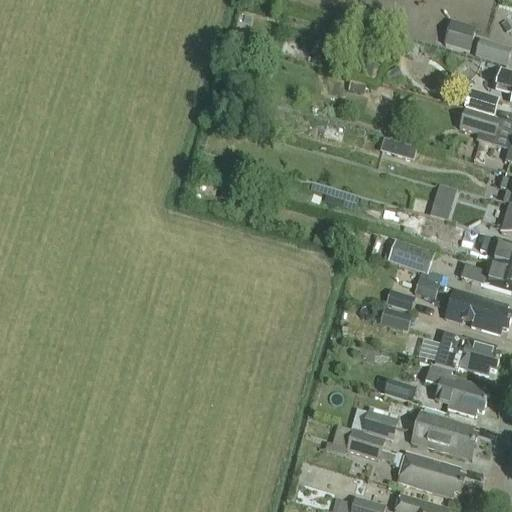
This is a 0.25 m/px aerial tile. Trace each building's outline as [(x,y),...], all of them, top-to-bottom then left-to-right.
[(450,24),(444,48),(470,55),(476,32),(450,24)] [(476,60),(509,69),(511,57),(511,51),(480,43),(476,60)] [(364,80),(375,84),(380,69),(369,65),(364,80)] [(398,71),(385,78),(391,88),(404,81),(398,71)] [(511,77),(501,74),(496,90),(511,94),(511,104),(511,107),(511,77)] [(351,84),(348,95),(364,99),(366,87),(351,84)] [(469,93),(464,112),(494,120),(500,101),(469,93)] [(465,113),(460,132),(494,143),(500,124),(465,113)] [(383,154),(414,165),(418,154),(387,144),(383,154)] [(503,206),(510,208),(511,208),(511,183),(505,182),(502,192),(507,193),(503,206)] [(224,190),(221,202),(234,206),(238,194),(224,190)] [(435,205),(430,221),(448,226),(452,210),(435,205)] [(511,208),(510,208),(503,231),(498,229),(497,233),(502,235),(501,237),(511,239),(511,208)] [(414,216),(410,231),(451,242),(455,228),(448,226),(430,221),(414,216)] [(491,257),(488,267),(511,273),(511,249),(484,241),(480,254),(491,257)] [(389,266),(429,278),(436,256),(396,244),(389,266)] [(511,273),(488,267),(486,275),(467,269),(463,283),(511,297),(511,273)] [(420,283),(416,298),(436,303),(440,289),(420,283)] [(387,308),(413,316),(418,302),(391,294),(387,308)] [(479,302),(461,296),(456,295),(448,321),(471,328),(471,330),(500,339),(502,333),(507,335),(511,319),(511,316),(507,315),(509,309),(479,301),(479,302)] [(384,313),(380,329),(408,337),(413,322),(384,313)] [(497,350),(468,342),(456,338),(454,346),(444,343),(443,346),(438,345),(437,350),(432,348),(427,365),(449,372),(454,355),(463,357),(459,371),(488,380),(490,374),(495,376),(501,358),(495,356),(497,350)] [(485,391),(456,383),(453,382),(455,375),(432,368),(426,387),(440,391),(436,406),(448,409),(447,413),(476,421),(478,415),(483,417),(489,398),(483,397),(485,391)] [(380,397),(414,407),(418,393),(384,383),(380,397)] [(355,433),(394,445),(402,421),(371,411),(370,416),(361,413),(355,433)] [(425,413),(423,418),(439,422),(441,417),(425,413)] [(466,457),(472,458),(478,439),(472,437),(473,432),(421,417),(412,448),(465,462),(466,457)] [(345,458),(352,434),(340,430),(335,449),(328,447),(327,453),(345,458)] [(348,455),(382,465),(387,446),(354,436),(348,455)] [(407,457),(406,460),(387,454),(384,463),(403,469),(398,486),(452,502),(454,497),(460,499),(465,480),(459,479),(461,473),(407,457)] [(444,511),(400,499),(396,511),(444,511)] [(386,511),(387,510),(356,500),(354,507),(343,504),(340,511),(386,511)]
